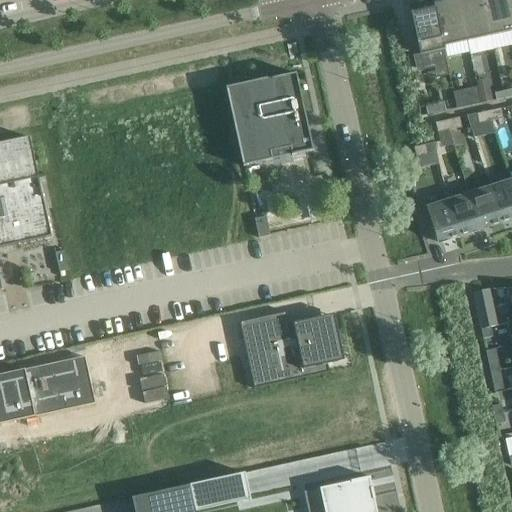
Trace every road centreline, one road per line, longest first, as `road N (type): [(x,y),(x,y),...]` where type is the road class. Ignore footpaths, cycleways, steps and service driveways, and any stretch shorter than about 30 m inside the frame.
road 1 (unclassified): [(0,72),(318,5)]
road 2 (residential): [(318,5),(384,281)]
road 3 (residential): [(384,281),(431,511)]
road 4 (residential): [(511,267),(429,269),(384,281)]
